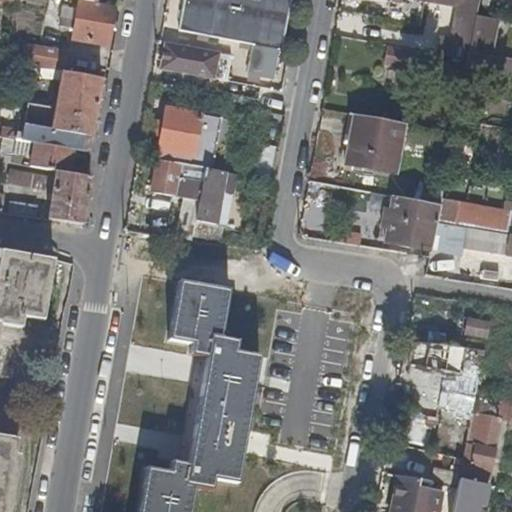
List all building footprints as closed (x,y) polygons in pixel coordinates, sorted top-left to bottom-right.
[(107,44),(114,5),(93,1),(84,0),(79,0),(77,13),(72,12),(71,17),(77,18),(73,38),(107,44)] [(184,0),(179,30),(258,43),(253,75),(277,79),(289,0),(184,0)] [(425,0),(425,1),(459,7),(452,42),(441,37),(437,55),(468,60),(476,16),(479,0),(425,0)] [(511,60),(489,56),(496,19),(476,16),(468,60),(467,68),(511,75),(511,60)] [(208,63),(230,67),(232,56),(166,44),(162,68),(206,77),(208,63)] [(63,69),(66,53),(25,46),(22,62),(63,69)] [(385,63),(417,69),(420,53),(388,47),(385,63)] [(24,126),(22,141),(73,150),(89,152),(101,79),(62,72),(52,130),(24,126)] [(222,118),(168,109),(165,123),(164,131),(163,136),(160,150),(161,150),(175,153),(174,158),(161,155),(160,161),(204,169),(213,171),(222,118)] [(396,172),(404,124),(355,115),(346,164),(396,172)] [(164,131),(165,123),(155,121),(153,134),(163,136),(164,131)] [(0,162),(11,164),(12,156),(15,140),(4,138),(0,162)] [(272,161),(275,141),(261,139),(257,158),(272,161)] [(31,160),(30,167),(56,172),(69,174),(73,150),(22,141),(15,140),(12,156),(31,160)] [(153,193),(186,198),(198,200),(204,169),(160,161),(159,161),(153,193)] [(234,199),(238,175),(213,171),(204,169),(198,200),(196,210),(193,227),(190,241),(216,245),(219,226),(216,226),(222,196),(234,199)] [(9,184),(43,190),(46,177),(11,172),(9,184)] [(82,226),(90,178),(69,174),(56,172),(47,220),(82,226)] [(424,182),(420,202),(440,206),(441,201),(444,186),(424,182)] [(0,213),(34,218),(36,208),(14,204),(14,209),(8,208),(9,204),(3,203),(4,197),(0,196),(0,213)] [(424,250),(423,255),(430,256),(431,249),(437,221),(440,206),(420,202),(394,197),(392,209),(387,208),(382,233),(388,234),(386,242),(424,250)] [(184,208),(196,210),(198,200),(186,198),(184,208)] [(437,221),(453,224),(456,204),(441,201),(440,206),(437,221)] [(470,243),(474,228),(453,224),(437,221),(431,249),(459,254),(462,242),(470,243)] [(179,225),(177,239),(190,241),(193,227),(179,225)] [(311,233),(310,238),(380,249),(381,244),(311,233)] [(0,511),(12,511),(23,436),(0,432),(0,339),(2,324),(23,327),(24,317),(47,320),(56,255),(1,247),(0,251),(0,511)] [(190,511),(195,487),(212,490),(214,479),(238,484),(260,357),(236,353),(238,341),(221,338),(229,291),(178,282),(168,340),(192,344),(190,356),(207,358),(189,465),(172,462),(170,472),(146,468),(138,511),(190,511)] [(470,319),(468,334),(486,337),(489,322),(470,319)] [(477,349),(478,340),(458,338),(457,347),(465,348),(477,349)] [(478,340),(477,349),(484,350),(486,341),(478,340)] [(462,371),(462,366),(465,348),(457,347),(413,343),(411,365),(462,371)] [(462,366),(480,368),(484,350),(477,349),(465,348),(462,366)] [(452,381),(450,392),(475,397),(476,392),(477,386),(452,381)] [(448,409),(460,411),(472,413),(475,397),(450,392),(448,409)] [(511,410),(511,398),(476,392),(475,397),(472,413),(471,414),(501,419),(511,410)] [(472,413),(460,411),(453,444),(465,446),(471,414),(472,413)] [(489,485),(501,419),(471,414),(465,446),(459,474),(458,480),(488,485),(489,485)] [(431,481),(457,486),(458,480),(459,474),(434,469),(431,481)] [(438,511),(444,486),(397,476),(392,505),(397,506),(395,511),(438,511)] [(484,505),(488,485),(458,480),(457,486),(456,488),(451,511),(477,511),(480,504),(484,505)]
